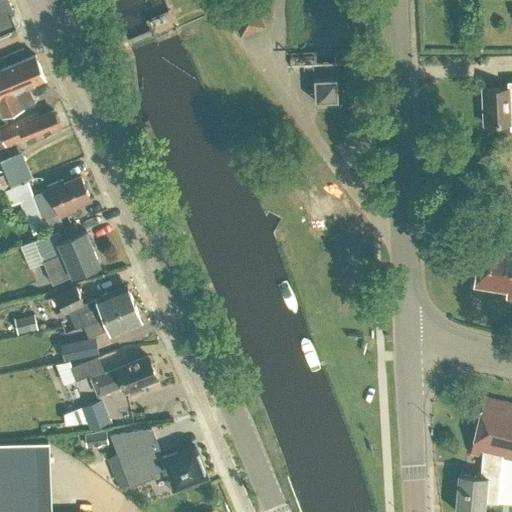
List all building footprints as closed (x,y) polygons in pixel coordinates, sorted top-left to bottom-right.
[(14,25),(23,21),(13,0),(0,0),(0,29),(14,24),(14,25)] [(255,0),(253,0),(231,9),(241,34),(265,24),(255,0)] [(28,84),(46,76),(36,53),(0,68),(0,107),(3,115),(35,101),(28,84)] [(317,100),(317,108),(337,107),(337,99),(339,99),(338,95),(350,95),(349,80),(338,80),(338,76),(314,77),(315,100),(317,100)] [(511,127),(511,79),(508,80),(508,85),(483,87),(484,123),(510,121),(511,127)] [(38,112),(0,127),(0,128),(6,143),(25,136),(27,141),(41,136),(40,133),(61,125),(54,108),(39,114),(38,112)] [(27,178),(4,188),(10,204),(20,200),(33,231),(47,225),(44,217),(59,211),(60,214),(76,208),(75,204),(91,197),(81,173),(65,180),(63,177),(47,183),(48,187),(33,193),(27,178)] [(59,228),(35,238),(44,260),(64,251),(73,273),(100,262),(86,229),(63,239),(59,228)] [(483,240),(476,282),(507,287),(506,294),(511,295),(511,231),(509,244),(483,240)] [(84,323),(135,301),(127,283),(84,302),(77,284),(57,293),(64,311),(69,309),(76,326),(84,323)] [(143,319),(135,301),(84,323),(89,335),(109,326),(111,333),(143,319)] [(35,312),(15,317),(18,332),(38,327),(35,312)] [(65,358),(96,352),(94,340),(82,342),(81,339),(61,343),(65,358)] [(103,353),(72,365),(77,378),(92,372),(93,376),(92,377),(99,393),(124,383),(126,390),(158,377),(148,354),(104,372),(98,356),(103,354),(103,353)] [(471,452),(482,454),(481,474),(459,472),(456,510),(474,511),(483,511),(484,500),(498,501),(502,459),(511,461),(511,401),(484,395),(471,452)] [(70,409),(66,421),(82,419),(83,420),(87,420),(90,427),(111,419),(102,396),(70,409)] [(152,426),(111,433),(131,483),(167,469),(174,487),(207,474),(195,444),(178,451),(177,449),(163,454),(152,426)] [(106,428),(85,431),(87,445),(108,442),(106,428)]
